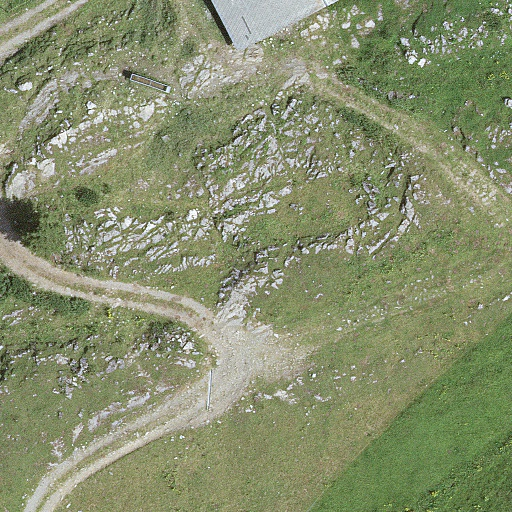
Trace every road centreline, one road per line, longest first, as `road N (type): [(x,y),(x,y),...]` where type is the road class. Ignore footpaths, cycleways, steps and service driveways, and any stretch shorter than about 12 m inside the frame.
road 1 (track): [(210,387),(511,260)]
road 2 (track): [(210,387),(232,364),(217,327),(165,301),(52,280),(6,249),(0,233)]
road 3 (track): [(47,511),(85,462),(210,387)]
